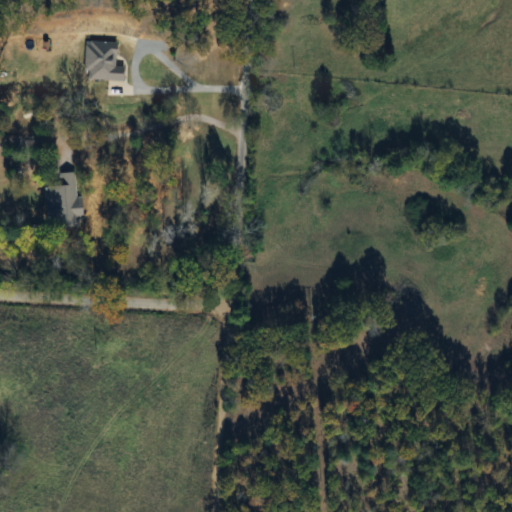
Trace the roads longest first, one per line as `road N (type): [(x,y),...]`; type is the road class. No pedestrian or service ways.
road 1 (residential): [(218,306),(237,276),(243,0)]
road 2 (residential): [(0,296),(218,306)]
